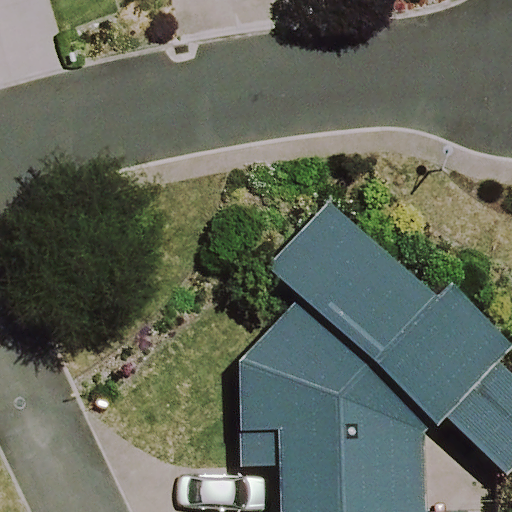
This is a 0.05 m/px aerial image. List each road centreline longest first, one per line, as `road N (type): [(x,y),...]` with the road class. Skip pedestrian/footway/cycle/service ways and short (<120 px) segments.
road 1 (residential): [(511,79),(160,114),(0,160)]
road 2 (residential): [(53,511),(0,385)]
